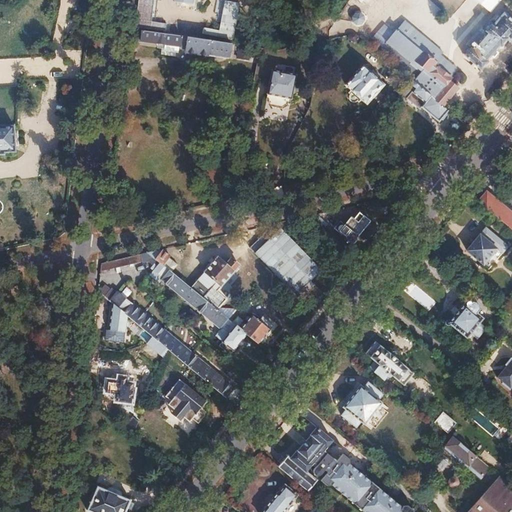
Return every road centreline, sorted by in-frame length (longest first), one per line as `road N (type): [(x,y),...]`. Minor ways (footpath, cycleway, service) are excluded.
road 1 (residential): [(467,162),(173,511)]
road 2 (residential): [(467,162),(82,249)]
road 3 (residential): [(50,511),(82,249)]
road 4 (residential): [(82,249),(113,0)]
